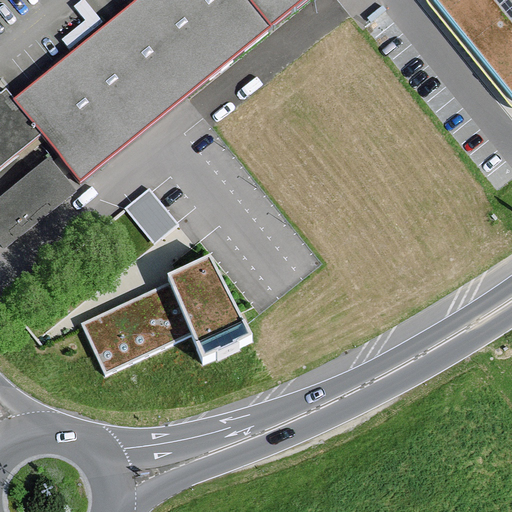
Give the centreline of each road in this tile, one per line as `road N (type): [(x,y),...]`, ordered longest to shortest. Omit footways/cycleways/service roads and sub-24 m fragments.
road 1 (primary): [(511,285),(433,337),(278,412),(99,453)]
road 2 (primary): [(114,508),(366,400),(511,315)]
